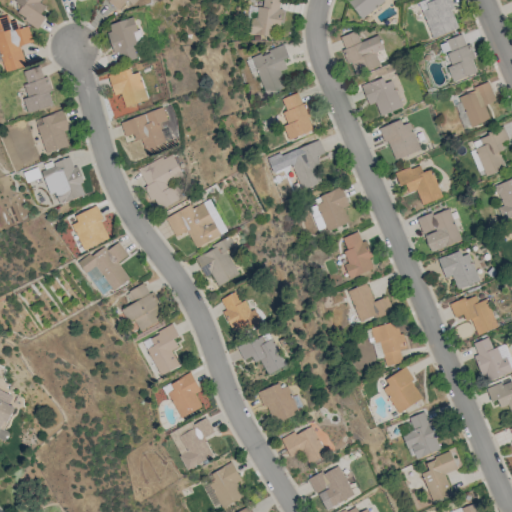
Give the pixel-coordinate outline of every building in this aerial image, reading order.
[(38,28),(46,17),(40,13),(46,6),(39,1),(39,0),(14,0),(14,1),(22,6),(16,13),(38,28)] [(137,0),(106,0),(118,10),(126,0),(127,0),(133,5),(137,0)] [(281,0),(262,0),(262,8),(252,7),(249,34),(278,37),(281,0)] [(346,0),(362,19),(384,0),(346,0)] [(459,28),(448,0),(429,0),(419,4),(433,39),(459,28)] [(0,54),(5,71),(26,66),(20,45),(33,42),(28,26),(16,29),(12,14),(0,17),(0,54)] [(143,42),(135,16),(105,25),(115,54),(119,52),(122,62),(137,57),(133,45),(143,42)] [(339,36),(353,75),(380,66),(375,52),(383,48),(378,35),(360,41),(356,30),(339,36)] [(452,82),(477,73),(464,34),(440,41),(448,65),(447,65),(452,82)] [(286,87),(280,71),(287,68),(283,59),(288,57),(283,44),(251,57),(265,95),(286,87)] [(24,98),(29,114),(54,105),(49,91),(53,90),(48,75),(44,77),(40,65),(24,71),(28,83),(24,84),(28,96),(24,98)] [(148,98),(138,72),(131,74),(129,70),(109,78),(115,95),(120,93),(125,106),(148,98)] [(375,102),(380,116),(402,107),(389,75),(361,87),(369,105),(375,102)] [(469,127),(490,120),(484,105),(495,101),(489,83),(458,94),(469,127)] [(313,130),(299,91),(281,98),(286,111),(282,112),(286,123),(282,124),(288,139),(313,130)] [(120,121),(125,137),(137,132),(145,154),(167,147),(159,123),(168,120),(163,107),(120,121)] [(69,146),(64,131),(70,129),(64,109),(35,119),(47,153),(69,146)] [(409,121),(402,124),(400,119),(380,127),(394,160),(420,149),(409,121)] [(480,177),(505,167),(499,152),(504,150),(500,141),(508,138),(504,127),(467,142),(480,177)] [(322,182),(315,165),(319,163),(317,156),(324,153),(320,141),(294,150),(297,159),(290,162),(300,190),(322,182)] [(183,175),(172,152),(138,169),(158,209),(182,197),(174,180),(183,175)] [(41,168),(51,194),(56,192),(60,204),(86,194),(72,157),(41,168)] [(431,168),(422,171),(419,164),(394,173),(400,186),(405,184),(409,193),(417,189),(423,204),(442,196),(431,168)] [(497,208),(502,220),(511,216),(511,177),(494,184),(502,206),(497,208)] [(349,222),(343,207),(348,205),(341,186),(314,197),(327,231),(349,222)] [(165,216),(174,236),(187,230),(195,247),(227,233),(211,198),(192,207),(191,205),(165,216)] [(109,239),(96,206),(74,215),(77,222),(72,224),(83,250),(109,239)] [(430,252),(461,240),(448,207),(417,219),(423,234),(430,252)] [(342,237),(346,250),(343,251),(347,263),(344,264),(348,278),(373,269),(369,258),(372,257),(365,239),(361,241),(357,231),(342,237)] [(194,256),(205,276),(211,273),(218,286),(239,274),(226,250),(235,245),(230,237),(194,256)] [(118,262),(128,255),(119,241),(106,250),(104,245),(78,262),(85,273),(96,266),(112,291),(130,280),(118,262)] [(437,259),(445,278),(451,275),(457,289),(478,280),(464,248),(437,259)] [(387,296),(373,301),(366,282),(347,290),(360,323),(392,310),(387,296)] [(164,319),(151,291),(148,293),(144,283),(125,292),(131,304),(122,309),(129,322),(134,320),(139,331),(164,319)] [(218,300),(236,335),(262,321),(254,308),(249,311),(238,290),(218,300)] [(486,298),(478,301),(475,294),(449,304),(454,317),(462,314),(465,321),(472,318),(479,334),(497,327),(486,298)] [(405,348),(398,321),(370,328),(374,343),(379,342),(385,365),(402,361),(399,349),(405,348)] [(178,336),(174,325),(143,338),(158,375),(179,366),(172,349),(178,347),(174,338),(178,336)] [(286,365),(270,331),(237,347),(243,360),(256,354),(265,375),(286,365)] [(472,343),(477,354),(473,356),(484,383),(511,371),(511,367),(503,344),(492,348),(488,337),(472,343)] [(398,413),(423,397),(405,368),(380,384),(398,413)] [(200,390),(190,372),(163,386),(180,418),(202,406),(195,393),(200,390)] [(511,382),(511,379),(486,389),(491,402),(497,399),(500,407),(509,404),(511,410),(511,382)] [(299,412),(286,381),(259,392),(273,424),(299,412)] [(15,406),(0,398),(0,435),(1,436),(15,406)] [(408,417),(413,430),(403,434),(413,459),(441,449),(430,420),(428,421),(424,411),(408,417)] [(169,433),(186,469),(213,457),(203,437),(213,432),(205,415),(169,433)] [(327,455),(311,426),(296,434),(294,431),(280,438),(290,457),(302,450),(309,464),(327,455)] [(452,494),(444,474),(456,469),(449,451),(425,461),(429,469),(420,473),(432,502),(452,494)] [(236,482),(241,479),(231,462),(204,476),(222,508),(243,496),(236,482)] [(324,509),(353,495),(338,464),(309,478),(324,509)] [(478,511),(476,503),(449,511),(448,511),(478,511)]
